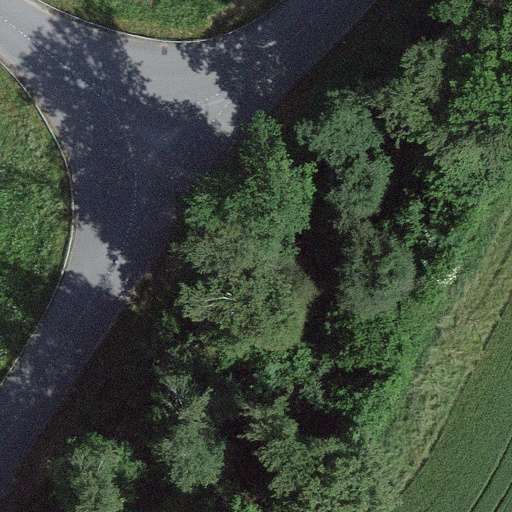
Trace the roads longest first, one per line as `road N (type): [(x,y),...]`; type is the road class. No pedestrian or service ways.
road 1 (tertiary): [(171,138),(67,342),(0,443)]
road 2 (tertiary): [(330,0),(231,95),(171,138)]
road 3 (tertiary): [(0,17),(171,138)]
